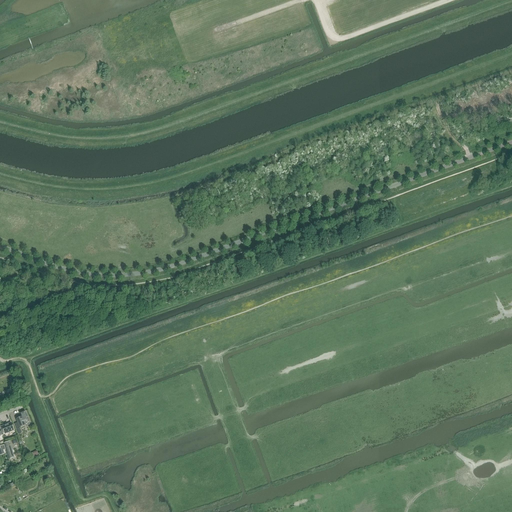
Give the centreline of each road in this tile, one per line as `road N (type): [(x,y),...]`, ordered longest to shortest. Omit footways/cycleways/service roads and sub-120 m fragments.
road 1 (unclassified): [(0,247),(85,273),(151,272),(511,141)]
road 2 (unknown): [(39,395),(172,336),(511,215)]
road 3 (track): [(448,0),(344,38),(328,32),(316,0)]
